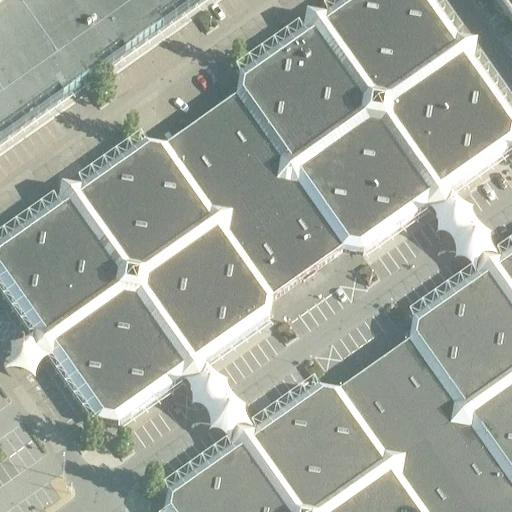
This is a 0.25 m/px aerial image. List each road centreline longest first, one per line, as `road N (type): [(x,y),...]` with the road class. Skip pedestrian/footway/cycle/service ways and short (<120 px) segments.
road 1 (unclassified): [(96,494),(511,207)]
road 2 (unclassified): [(0,194),(281,0)]
road 3 (unclassified): [(0,363),(96,494)]
